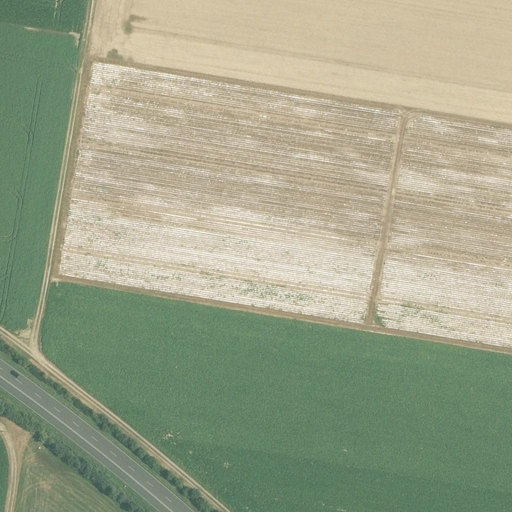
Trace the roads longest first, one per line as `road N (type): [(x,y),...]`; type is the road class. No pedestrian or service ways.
road 1 (track): [(94,0),(36,357)]
road 2 (track): [(0,331),(221,511)]
road 3 (trunk): [(0,372),(175,511)]
